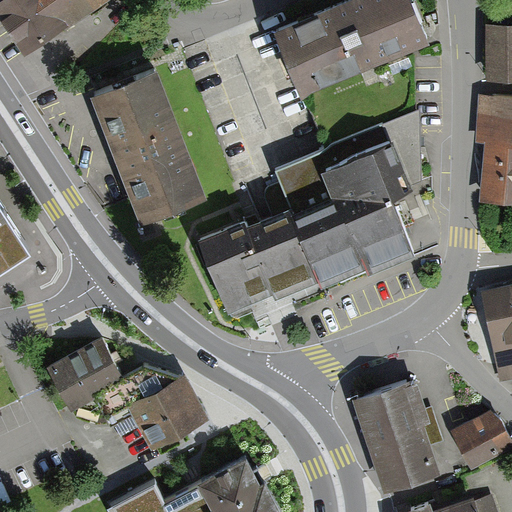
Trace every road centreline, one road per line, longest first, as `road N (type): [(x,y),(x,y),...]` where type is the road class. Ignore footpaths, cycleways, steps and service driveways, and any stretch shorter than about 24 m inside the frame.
road 1 (residential): [(464,0),(467,159),(457,265)]
road 2 (secondary): [(117,272),(189,340),(281,398)]
road 3 (secondary): [(0,102),(117,272)]
road 4 (residential): [(421,316),(323,361),(281,398)]
road 5 (secondary): [(281,398),(323,443),(344,511)]
road 6 (residential): [(0,325),(67,305),(117,272)]
road 7 (residential): [(511,406),(421,316)]
